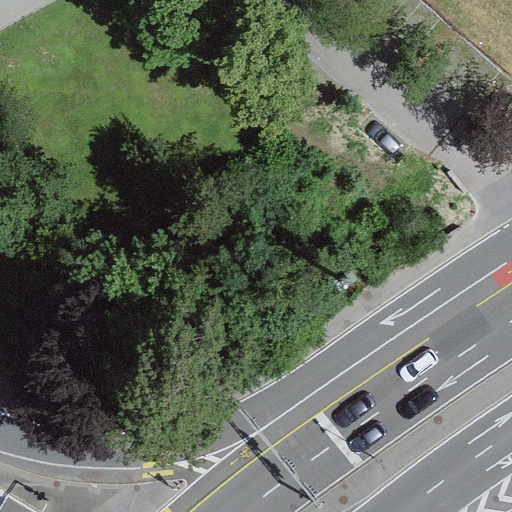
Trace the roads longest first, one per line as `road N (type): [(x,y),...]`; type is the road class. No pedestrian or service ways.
road 1 (motorway): [(403,379),(145,451),(33,442),(0,431)]
road 2 (primary): [(403,379),(229,511)]
road 3 (primary): [(511,306),(403,379)]
road 4 (primary): [(407,511),(511,436)]
